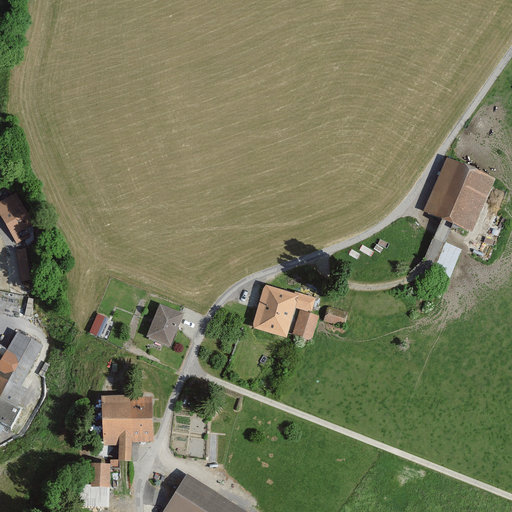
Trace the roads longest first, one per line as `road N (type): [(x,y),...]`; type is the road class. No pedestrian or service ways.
road 1 (unclassified): [(139,511),(142,479),(168,411),(223,298),(258,275),(369,235),(405,208),(511,53)]
road 2 (track): [(186,369),(511,498)]
